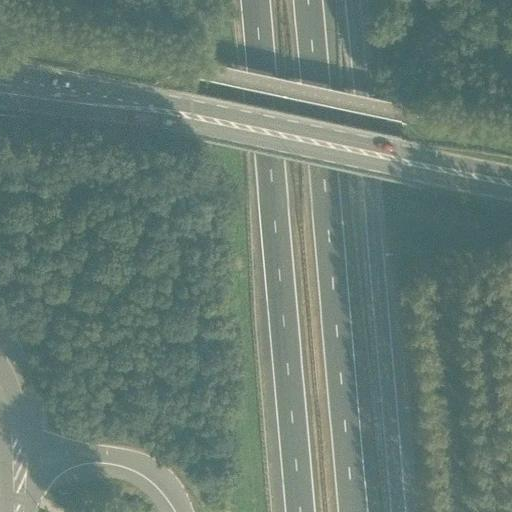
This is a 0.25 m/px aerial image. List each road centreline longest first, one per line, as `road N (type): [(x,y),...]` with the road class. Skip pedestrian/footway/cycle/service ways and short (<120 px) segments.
road 1 (primary): [(511,171),(0,68)]
road 2 (primary): [(0,98),(511,190)]
road 3 (motorway): [(398,511),(352,0)]
road 4 (motorway): [(352,511),(307,0)]
road 5 (motorway): [(255,0),(300,511)]
road 6 (motorway): [(33,451),(130,460),(162,479),(183,511)]
road 7 (primary): [(33,451),(23,373),(0,336)]
